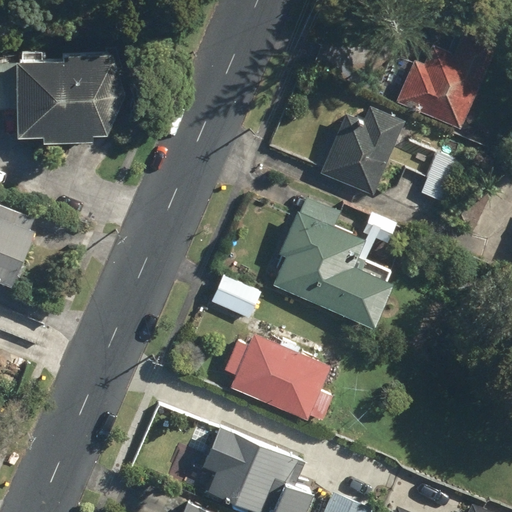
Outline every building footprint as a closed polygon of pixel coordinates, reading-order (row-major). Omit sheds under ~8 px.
[(417,56),(398,97),(463,125),(501,37),(445,14),(425,60),(417,56)] [(70,44),(23,44),(22,128),(44,128),(44,135),(97,134),(97,127),(112,127),(131,81),(117,39),(70,39),(70,44)] [(367,113),(349,106),(323,168),(376,191),(410,113),(374,97),(367,113)] [(462,154),(438,145),(422,187),(447,196),(462,154)] [(45,212),(0,193),(0,274),(16,281),(45,212)] [(304,204),(301,203),(283,247),(286,249),(273,278),(379,321),(398,274),(358,259),(370,232),(339,219),(344,208),(309,193),(304,204)] [(265,287),(225,268),(212,296),(252,315),(265,287)] [(335,358),(257,325),(252,336),(248,335),(248,336),(241,334),(228,365),(238,369),(233,381),(311,414),(313,409),(325,414),(336,388),(324,383),(335,358)] [(220,466),(212,486),(276,511),(279,511),(281,507),(293,511),(307,511),(318,486),(299,478),(309,455),(303,452),(223,419),(207,460),(220,466)] [(371,511),(375,503),(336,487),(325,511),(371,511)] [(231,511),(192,495),(184,511),(231,511)] [(411,507),(399,502),(394,511),(509,511),(475,499),(470,511),(456,506),(454,511),(448,511),(440,509),(438,511),(429,511),(412,505),(411,507)]
